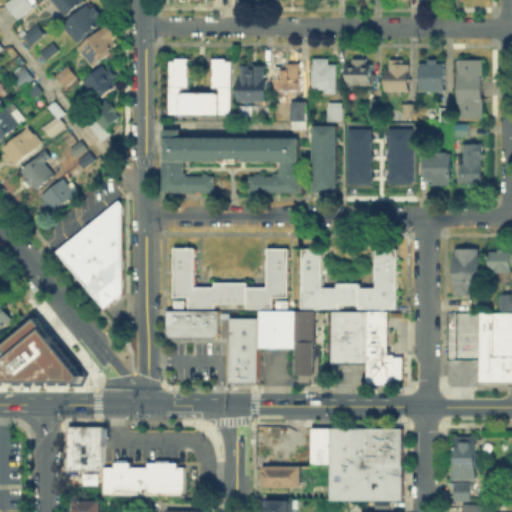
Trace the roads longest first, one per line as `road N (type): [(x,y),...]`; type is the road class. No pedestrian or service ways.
road 1 (tertiary): [(144,0),(149,405)]
road 2 (residential): [(144,25),(511,27)]
road 3 (residential): [(146,215),(511,217)]
road 4 (residential): [(507,0),(508,217)]
road 5 (secondary): [(236,406),(428,406)]
road 6 (residential): [(428,216),(428,406)]
road 7 (residential): [(86,332),(0,226)]
road 8 (secondary): [(28,404),(149,405)]
